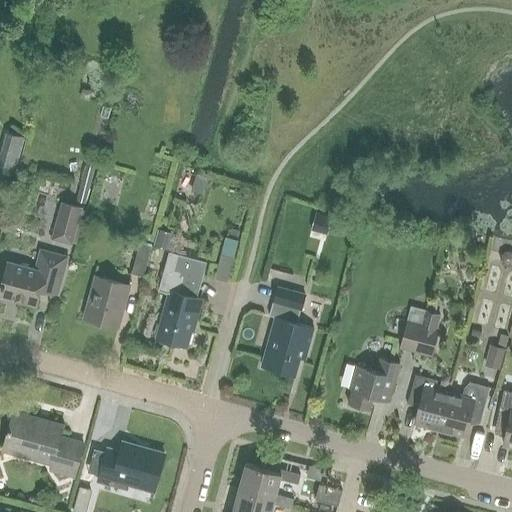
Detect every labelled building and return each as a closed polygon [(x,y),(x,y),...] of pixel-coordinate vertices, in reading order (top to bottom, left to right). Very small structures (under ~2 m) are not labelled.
[(0,172),(14,176),(19,157),(1,152),(0,151),(0,172)] [(51,241),(70,246),(80,209),(60,204),(51,241)] [(317,209),(312,227),(327,231),(332,213),(317,209)] [(228,279),(240,238),(225,234),(214,275),(228,279)] [(131,273),(143,276),(151,247),(139,244),(131,273)] [(57,294),(67,257),(40,250),(34,270),(7,263),(0,289),(0,296),(36,306),(40,290),(57,294)] [(207,262),(168,251),(157,290),(169,293),(157,339),(187,347),(193,321),(196,322),(202,298),(197,297),(207,262)] [(118,328),(129,286),(95,277),(83,319),(118,328)] [(277,287),(273,301),(269,316),(274,318),(261,369),(297,378),(304,353),(308,354),(315,328),(297,323),(305,294),(277,287)] [(439,300),(429,298),(425,310),(423,309),(413,351),(429,355),(437,328),(436,328),(440,314),(436,313),(439,300)] [(413,351),(423,309),(410,305),(398,347),(413,351)] [(505,348),(490,344),(484,365),(499,369),(505,348)] [(401,363),(380,358),(377,372),(352,365),(349,366),(346,368),(343,372),(342,375),(342,378),(343,383),(346,387),(352,390),(348,404),(370,410),(373,398),(390,403),(401,363)] [(439,429),(448,393),(436,390),(438,380),(414,374),(406,404),(418,408),(414,423),(439,429)] [(448,393),(439,429),(464,436),(468,420),(479,423),(485,398),(488,386),(469,382),(463,387),(461,396),(448,393)] [(501,444),(511,446),(511,399),(501,397),(495,426),(504,428),(501,444)] [(72,477),(81,443),(59,437),(62,426),(12,412),(1,450),(50,464),(48,470),(72,477)] [(112,479),(153,491),(164,454),(121,442),(118,452),(105,449),(96,481),(110,485),(112,479)] [(274,497),(274,494),(279,479),(297,484),(299,475),(279,469),(278,471),(245,462),(238,487),(274,497)] [(337,504),(341,489),(319,483),(315,498),(337,504)] [(293,499),(274,494),(274,497),(238,487),(231,511),(233,511),(269,511),(272,504),(290,509),(293,499)]
